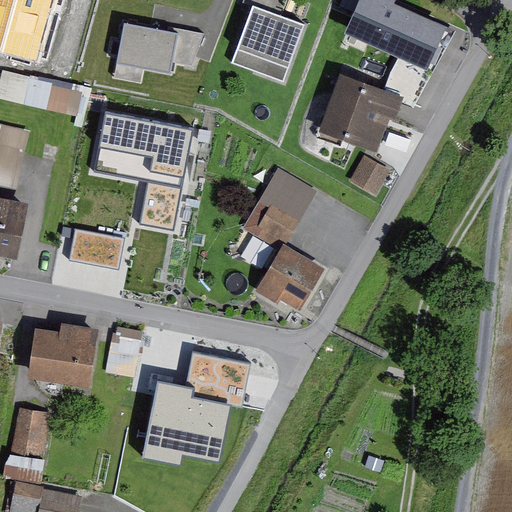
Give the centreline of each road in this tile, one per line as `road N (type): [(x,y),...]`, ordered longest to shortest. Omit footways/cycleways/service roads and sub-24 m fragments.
road 1 (residential): [(0,282),(306,357),(507,0)]
road 2 (track): [(409,511),(435,283),(511,156)]
road 3 (track): [(511,170),(466,511)]
road 4 (track): [(306,357),(222,511)]
